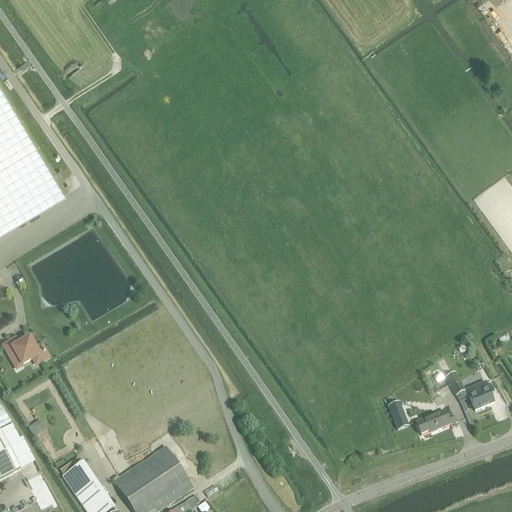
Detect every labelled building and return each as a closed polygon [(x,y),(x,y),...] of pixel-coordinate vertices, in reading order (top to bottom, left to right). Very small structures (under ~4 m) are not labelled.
[(0,233),(65,194),(0,83),(0,233)] [(15,341),(4,348),(11,359),(16,356),(23,366),(33,360),(37,366),(48,359),(41,347),(36,351),(29,340),(19,346),(15,341)] [(446,380),(456,397),(465,392),(455,375),(446,380)] [(466,392),(475,413),(494,405),(485,384),(466,392)] [(400,404),(388,409),(395,424),(406,419),(400,404)] [(0,408),(0,430),(12,425),(1,408),(0,408)] [(416,424),(421,436),(429,433),(430,435),(450,426),(445,413),(416,424)] [(1,433),(0,433),(0,482),(21,471),(1,433)] [(114,484),(133,511),(160,511),(194,489),(166,449),(114,484)] [(84,464),(62,479),(85,511),(114,511),(116,510),(84,464)] [(215,488),(205,495),(208,500),(218,493),(215,488)] [(191,511),(198,508),(197,506),(200,504),(195,497),(174,511),(175,511),(174,511),(173,511),(191,511)]
